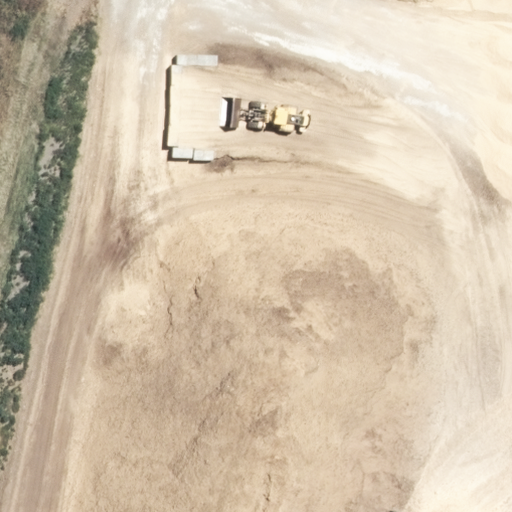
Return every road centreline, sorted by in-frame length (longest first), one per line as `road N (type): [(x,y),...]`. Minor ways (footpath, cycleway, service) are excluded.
road 1 (track): [(244,0),(421,68),(469,142),(496,376),(440,511)]
road 2 (track): [(62,511),(156,0)]
